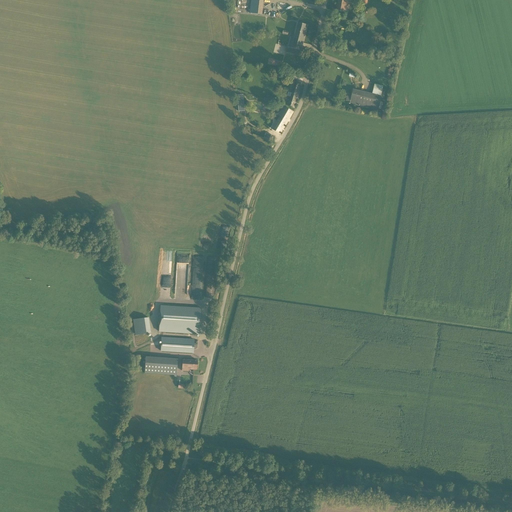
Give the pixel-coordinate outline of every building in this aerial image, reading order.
[(251,0),(251,14),(264,14),(264,0),(251,0)] [(338,0),(336,11),(341,12),(345,12),(345,9),(349,10),(350,0),(338,0)] [(287,45),(286,52),(295,54),(299,56),(307,25),(303,24),(298,23),(296,29),(294,35),(292,35),(292,37),(291,37),(289,45),(287,45)] [(288,92),(287,96),(289,96),(286,106),(294,108),(302,84),(293,82),(290,93),(288,92)] [(350,102),(350,104),(378,111),(382,97),(353,90),(351,97),(347,96),(345,101),(350,102)] [(273,126),(271,129),(279,134),(293,112),(284,107),(276,121),(274,121),(272,125),(273,126)] [(202,256),(193,256),(193,275),(202,275),(202,256)] [(158,331),(199,334),(200,308),(160,306),(158,331)] [(148,318),(139,319),(142,335),(150,334),(148,318)] [(139,319),(133,320),(135,336),(142,335),(139,319)] [(160,351),(188,353),(193,353),(194,340),(161,338),(160,351)] [(169,358),(168,375),(176,376),(177,359),(169,358)] [(181,371),(188,371),(188,369),(196,370),(197,361),(182,359),(181,371)]
